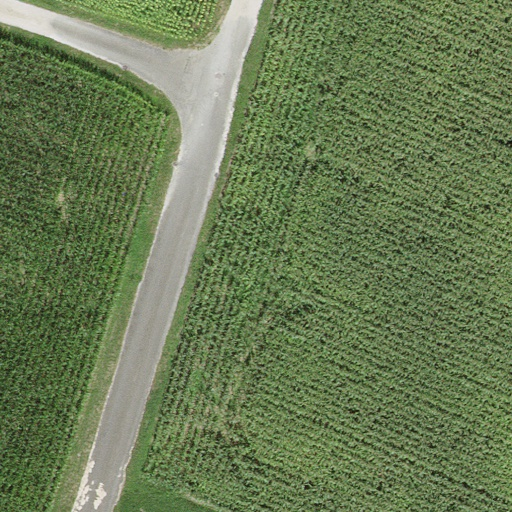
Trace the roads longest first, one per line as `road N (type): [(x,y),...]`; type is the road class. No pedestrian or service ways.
road 1 (track): [(101,511),(219,80)]
road 2 (track): [(0,12),(219,80)]
